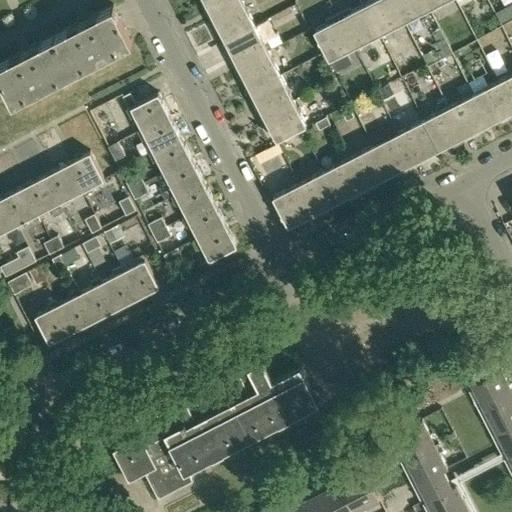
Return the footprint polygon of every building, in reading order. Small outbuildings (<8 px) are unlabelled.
[(221,28),(226,38),(256,23),(244,0),(206,0),(208,3),(204,5),(217,30),(221,28)] [(381,33),(432,7),(427,0),(371,0),(365,3),(381,33)] [(331,59),(381,33),(365,3),(353,9),(352,6),(326,19),(328,22),(316,29),(331,59)] [(511,3),(496,12),(501,22),(511,16),(511,3)] [(54,36),(73,72),(133,41),(115,5),(54,36)] [(247,78),(252,88),(282,73),(269,49),(283,41),(279,33),(265,40),(256,23),(226,38),(234,53),(230,55),(243,80),(247,78)] [(436,30),(441,40),(445,38),(440,28),(436,30)] [(0,72),(15,102),(73,72),(54,36),(0,63),(0,72)] [(444,38),(434,43),(438,50),(448,45),(444,38)] [(308,124),(282,73),(252,88),(259,102),(256,104),(268,128),(272,126),(279,140),(308,124)] [(511,73),(474,93),(487,124),(501,117),(503,120),(511,115),(511,73)] [(383,98),(394,93),(389,82),(378,88),(383,98)] [(138,115),(144,127),(170,113),(160,92),(152,96),(146,85),(124,96),(130,108),(129,108),(134,117),(138,115)] [(476,129),(487,124),(474,93),(424,119),(439,149),(452,142),(454,146),(478,133),(476,129)] [(346,119),(354,115),(349,104),(341,108),(346,119)] [(149,136),(155,149),(182,135),(170,113),(144,127),(140,130),(144,139),(149,136)] [(320,129),(331,123),(327,116),(316,121),(320,129)] [(439,149),(424,119),(375,144),(390,174),(402,167),(404,171),(428,159),(426,155),(439,149)] [(167,171),(193,157),(182,135),(155,149),(151,151),(156,161),(160,159),(167,171)] [(108,145),(115,159),(125,154),(118,140),(108,145)] [(377,180),(390,174),(375,144),(323,170),(339,200),(352,193),(354,196),(379,184),(377,180)] [(93,185),(106,178),(114,174),(107,159),(99,163),(93,151),(70,163),(83,190),(86,194),(95,190),(93,185)] [(171,180),(178,193),(203,176),(193,157),(167,171),(162,173),(167,182),(171,180)] [(70,163),(47,174),(62,201),(64,205),(74,200),(71,196),(83,190),(70,163)] [(339,200),(323,170),(274,196),(289,225),(302,219),(304,222),(329,209),(327,206),(339,200)] [(126,179),(131,188),(144,181),(139,172),(126,179)] [(25,185),(40,212),(42,217),(51,212),(49,207),(62,201),(47,174),(25,185)] [(214,199),(203,176),(178,193),(173,195),(178,204),(182,202),(189,215),(214,199)] [(149,190),(144,181),(131,188),(136,198),(149,190)] [(25,185),(3,197),(19,223),(21,227),(30,223),(28,218),(40,212),(25,185)] [(119,200),(127,214),(136,209),(128,195),(119,200)] [(5,229),(19,223),(3,197),(0,198),(0,237),(8,234),(5,229)] [(193,224),(200,236),(226,221),(214,199),(189,215),(185,217),(189,226),(193,224)] [(85,217),(93,231),(102,226),(95,212),(85,217)] [(148,222),(153,231),(167,225),(162,215),(148,222)] [(238,245),(226,221),(200,236),(195,239),(200,248),(205,246),(212,259),(238,245)] [(104,231),(109,240),(124,232),(120,223),(104,231)] [(172,234),(167,225),(153,231),(158,241),(172,234)] [(59,234),(51,238),(57,249),(65,245),(59,234)] [(83,242),(88,251),(102,243),(97,234),(83,242)] [(50,253),(57,249),(51,238),(44,242),(50,253)] [(37,259),(32,249),(29,244),(17,251),(19,255),(2,264),(7,274),(37,259)] [(178,246),(164,253),(169,262),(183,255),(178,246)] [(126,268),(139,297),(161,285),(144,253),(135,258),(137,262),(126,268)] [(53,259),(59,269),(66,265),(60,255),(53,259)] [(29,269),(37,283),(46,278),(39,264),(29,269)] [(117,308),(139,297),(126,268),(124,264),(114,269),(116,273),(104,280),(117,308)] [(9,280),(15,292),(33,283),(27,271),(9,280)] [(95,319),(117,308),(104,280),(102,276),(92,281),(94,285),(82,291),(95,319)] [(73,330),(95,319),(82,291),(79,287),(70,292),(72,296),(60,302),(73,330)] [(73,330),(60,302),(58,298),(48,303),(50,307),(37,314),(51,341),(73,330)] [(235,364),(191,387),(194,393),(185,397),(177,383),(132,406),(146,433),(113,449),(129,480),(148,470),(151,477),(149,478),(159,497),(193,479),(188,469),(319,402),(300,365),(273,380),(263,360),(248,367),(250,369),(241,374),(235,364)] [(511,384),(503,367),(473,382),(511,457),(511,384)] [(386,394),(400,419),(419,409),(406,384),(386,394)] [(387,430),(399,423),(393,412),(381,418),(387,430)] [(435,511),(473,511),(458,482),(455,483),(447,467),(449,466),(424,417),(394,432),(435,511)] [(448,436),(451,443),(458,440),(455,433),(448,436)] [(350,511),(381,497),(366,467),(277,511),(350,511)]
